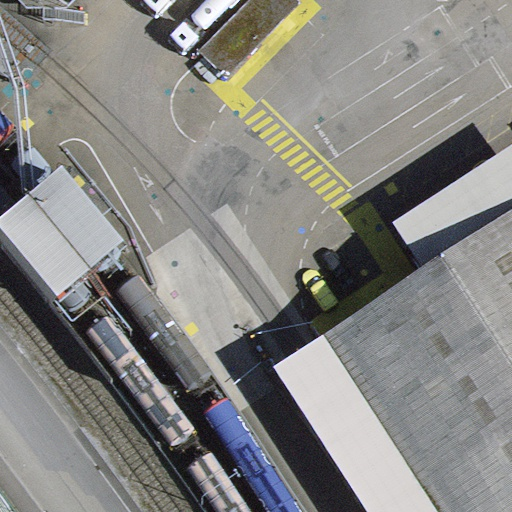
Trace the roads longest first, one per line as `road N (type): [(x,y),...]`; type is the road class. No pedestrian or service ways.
road 1 (unknown): [(377,511),(232,295),(225,257),(255,170),(281,128),(315,98),(366,68),(511,9)]
road 2 (unclassified): [(0,407),(72,511)]
